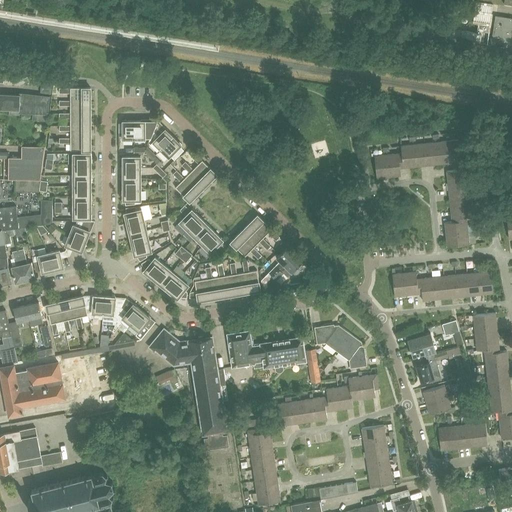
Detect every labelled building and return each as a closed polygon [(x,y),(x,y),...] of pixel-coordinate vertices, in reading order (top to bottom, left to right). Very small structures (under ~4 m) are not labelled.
[(490,33),(493,5),(476,2),(472,22),(478,25),(477,33),(453,30),(452,36),(461,38),(481,42),(482,32),(490,33)] [(511,18),(496,16),(493,39),(510,42),(511,28),(511,18)] [(52,83),(41,82),(40,92),(50,94),(52,83)] [(71,93),(71,100),(91,100),(91,87),(60,87),(60,93),(71,93)] [(47,119),(49,95),(47,95),(19,92),(19,95),(0,94),(0,108),(10,109),(9,114),(20,114),(19,112),(33,113),(33,119),(42,120),(47,120),(47,119)] [(91,100),(71,100),(60,100),(60,105),(71,105),(71,112),(91,112),(91,100)] [(71,118),(71,125),(91,125),(91,112),(71,112),(60,112),(60,118),(71,118)] [(134,138),(134,121),(127,121),(127,120),(123,120),(123,123),(119,123),(119,133),(123,133),(123,138),(134,138)] [(150,136),(153,130),(158,121),(158,120),(153,120),(153,121),(145,121),(145,120),(141,120),(141,121),(134,121),(134,138),(145,138),(145,136),(150,136)] [(158,121),(153,130),(150,136),(154,140),(153,141),(161,149),(173,137),(168,132),(169,131),(166,128),(165,128),(158,121)] [(91,125),(71,125),(60,125),(60,130),(71,130),(71,137),(91,137),(91,125)] [(91,150),(91,137),(71,137),(60,137),(60,143),(71,142),(71,150),(91,150)] [(178,141),(173,137),(161,149),(169,157),(170,155),(174,160),(179,155),(174,151),(180,146),(182,144),(179,141),(178,141)] [(450,162),(449,152),(449,146),(448,141),(436,142),(438,163),(450,162)] [(426,165),(438,163),(436,142),(424,143),(426,165)] [(424,143),(413,144),(415,166),(426,165),(424,143)] [(13,178),(15,178),(21,178),(27,178),(33,178),(40,179),(45,145),(22,144),(21,156),(8,156),(8,178),(13,178)] [(403,167),(415,166),(413,144),(401,145),(402,153),(403,167)] [(450,162),(462,161),(461,151),(449,152),(450,162)] [(191,156),(199,164),(193,169),(208,183),(217,174),(202,160),(200,157),(195,152),(191,156)] [(73,153),(73,154),(73,164),(91,164),(91,157),(92,157),(92,153),(89,153),(73,153)] [(400,167),(403,167),(402,153),(386,154),(388,176),(401,175),(400,167)] [(386,154),(375,155),(377,177),(388,176),(386,154)] [(123,167),(141,167),(141,156),(125,156),(122,156),(122,160),(123,160),(123,167)] [(189,173),(184,178),(199,192),(208,183),(193,169),(186,161),(182,165),(189,173)] [(91,164),(73,164),(73,175),(92,175),(92,171),(91,171),(91,164)] [(162,168),(156,164),(153,167),(158,172),(162,168)] [(122,178),(141,177),(141,167),(123,167),(123,174),(122,174),(122,178)] [(167,173),(162,168),(158,172),(163,177),(167,173)] [(447,171),(448,182),(469,180),(468,168),(447,171)] [(199,192),(184,178),(177,170),(173,174),(181,182),(175,187),(190,201),(199,192)] [(92,178),(92,175),(73,175),(73,185),(91,185),(91,178),(92,178)] [(0,226),(2,226),(2,230),(13,228),(18,227),(17,216),(13,178),(8,178),(0,177),(0,226)] [(123,188),(141,188),(141,177),(122,178),(122,182),(123,182),(123,188)] [(448,182),(449,194),(470,192),(469,180),(448,182)] [(73,196),(92,196),(92,192),(91,192),(91,185),(73,185),(73,196)] [(126,205),(135,204),(135,200),(141,200),(141,188),(123,188),(123,196),(122,196),(122,200),(125,200),(126,205)] [(449,194),(450,206),(472,204),(470,192),(449,194)] [(73,207),(91,207),(91,200),(92,200),(92,196),(73,196),(73,207)] [(41,214),(42,225),(52,224),(52,213),(52,200),(41,200),(41,214)] [(452,217),(466,216),(468,216),(473,215),(472,204),(450,206),(452,217)] [(183,213),(188,208),(185,205),(180,209),(183,213)] [(136,210),(135,206),(126,207),(126,212),(123,213),(124,217),(125,217),(127,223),(144,219),(142,209),(136,210)] [(91,207),(73,207),(73,218),(89,218),(92,218),(92,214),(91,214),(91,207)] [(187,229),(200,217),(195,212),(195,211),(192,208),(190,210),(179,222),(174,227),(182,235),(187,229)] [(257,215),(248,224),(263,238),(268,232),(276,240),(280,237),(257,215)] [(444,222),(446,234),(467,232),(466,216),(452,217),(452,221),(444,222)] [(187,229),(195,237),(208,224),(205,221),(205,222),(200,217),(187,229)] [(147,230),(144,219),(127,223),(129,230),(128,230),(128,234),(147,230)] [(81,227),(83,221),(83,220),(77,220),(77,221),(75,225),(73,224),(69,234),(86,241),(88,234),(89,235),(91,231),(88,230),(81,227)] [(56,228),(52,224),(47,228),(51,232),(56,228)] [(195,237),(203,245),(215,232),(210,227),(211,226),(208,224),(195,237)] [(271,246),(263,238),(248,224),(240,232),(254,247),(259,242),(267,249),(271,246)] [(23,227),(18,227),(13,228),(14,234),(15,236),(25,234),(23,227)] [(14,234),(13,228),(2,230),(4,238),(5,244),(12,243),(10,235),(14,234)] [(130,237),(132,244),(149,240),(147,230),(128,234),(129,238),(130,237)] [(215,232),(203,245),(210,252),(221,241),(224,239),(220,236),(220,237),(215,232)] [(262,255),(254,247),(240,232),(230,242),(245,256),(250,250),(258,258),(262,255)] [(469,243),(467,232),(446,234),(447,246),(469,243)] [(86,241),(69,234),(65,245),(67,245),(65,250),(70,255),(73,248),(80,250),(80,251),(83,252),(84,248),(83,247),(86,241)] [(152,251),(149,240),(132,244),(133,251),(132,251),(133,255),(136,255),(140,261),(147,256),(146,252),(152,251)] [(224,243),(218,248),(222,252),(227,247),(224,243)] [(178,249),(183,254),(187,250),(181,245),(178,249)] [(264,276),(261,280),(262,284),(266,282),(296,253),(288,245),(276,257),(280,261),(264,276)] [(26,280),(35,277),(31,261),(27,262),(23,248),(18,249),(26,280)] [(16,282),(26,280),(18,249),(12,251),(16,264),(12,265),(16,282)] [(60,249),(49,252),(53,269),(60,267),(60,268),(64,267),(63,265),(61,257),(70,255),(65,250),(60,251),(60,249)] [(180,258),(183,254),(178,249),(175,253),(180,258)] [(192,254),(187,250),(183,254),(189,258),(192,254)] [(53,269),(49,252),(32,256),(33,262),(39,260),(42,270),(41,270),(42,273),(46,272),(46,271),(53,269)] [(280,284),(276,280),(283,273),(287,276),(292,272),(294,274),(295,274),(296,274),(297,274),(297,273),(298,273),(299,272),(299,271),(300,271),(300,270),(300,269),(300,268),(297,266),(303,260),(296,253),(266,282),(262,284),(263,293),(281,290),(280,284)] [(189,258),(183,254),(180,258),(186,262),(189,258)] [(0,269),(8,268),(9,268),(7,256),(1,258),(0,257),(0,269)] [(152,277),(163,264),(155,257),(152,261),(148,259),(148,258),(141,263),(145,269),(143,271),(146,274),(147,273),(152,277)] [(242,261),(244,272),(247,292),(260,290),(257,270),(249,271),(247,260),(242,261)] [(247,292),(244,272),(237,273),(235,262),(230,263),(232,274),(235,294),(247,292)] [(160,285),(171,270),(163,264),(152,277),(157,282),(157,283),(160,285)] [(235,294),(232,274),(225,275),(223,265),(218,266),(219,276),(223,296),(235,294)] [(211,298),(223,296),(219,276),(212,277),(210,267),(205,268),(207,278),(211,298)] [(0,285),(12,283),(8,268),(0,269),(0,285)] [(163,287),(168,291),(180,277),(171,270),(160,285),(163,287)] [(418,293),(416,279),(416,277),(415,273),(415,271),(404,273),(406,294),(418,293)] [(479,272),(481,294),(492,292),(490,271),(479,272)] [(479,272),(467,273),(469,295),(481,294),(479,272)] [(406,294),(404,273),(392,274),(394,296),(406,294)] [(455,275),(457,296),(469,295),(467,273),(455,275)] [(455,275),(443,276),(446,297),(457,296),(455,275)] [(434,299),(446,297),(443,276),(431,277),(434,299)] [(188,284),(180,277),(168,291),(174,295),(173,296),(177,299),(179,297),(187,297),(187,292),(184,289),(188,284)] [(431,277),(416,279),(418,293),(421,293),(422,300),(434,299),(431,277)] [(198,300),(211,298),(207,278),(195,280),(196,291),(190,292),(189,297),(198,298),(198,300)] [(85,304),(88,314),(89,318),(94,317),(93,312),(103,313),(104,296),(97,295),(97,294),(93,294),(93,297),(93,304),(85,304)] [(83,327),(80,316),(88,314),(85,304),(83,295),(71,298),(75,317),(78,328),(83,327)] [(104,296),(103,313),(102,321),(115,323),(119,312),(122,306),(115,306),(115,299),(116,299),(116,296),(111,295),(111,296),(104,296)] [(131,324),(142,310),(136,306),(137,305),(134,302),(133,303),(126,297),(122,306),(119,312),(115,323),(113,330),(114,332),(121,323),(120,322),(123,318),(131,324)] [(71,330),(70,327),(68,319),(75,317),(71,298),(59,300),(63,320),(66,331),(68,338),(71,337),(70,330),(71,330)] [(58,332),(56,322),(63,320),(59,300),(46,303),(53,334),(58,332)] [(44,320),(40,308),(38,301),(25,304),(29,318),(37,316),(38,322),(44,320)] [(22,320),(29,318),(25,304),(13,307),(15,315),(17,322),(9,324),(12,335),(14,346),(15,347),(22,346),(21,338),(18,327),(23,326),(22,320)] [(3,337),(6,336),(12,335),(9,324),(7,317),(6,309),(0,310),(0,311),(0,313),(0,335),(2,335),(3,337)] [(154,322),(149,319),(151,317),(148,314),(147,315),(142,310),(131,324),(139,331),(136,335),(140,339),(145,333),(149,329),(154,322)] [(474,325),(496,323),(495,320),(493,320),(492,313),(495,312),(495,311),(473,314),(474,325)] [(455,321),(443,324),(442,324),(445,333),(446,333),(458,330),(455,321)] [(474,325),(476,337),(495,335),(494,328),(496,328),(496,323),(474,325)] [(53,344),(48,324),(40,326),(45,346),(53,344)] [(325,341),(337,350),(350,332),(339,325),(332,326),(332,324),(315,326),(317,342),(325,341)] [(226,384),(223,367),(217,368),(212,336),(179,341),(164,329),(150,347),(154,350),(155,349),(173,364),(186,362),(188,359),(191,358),(203,434),(208,433),(208,437),(204,438),(206,449),(229,446),(227,434),(223,435),(222,431),(227,430),(222,400),(228,399),(226,384)] [(254,367),(264,366),(275,364),(275,369),(276,370),(277,371),(278,371),(280,371),(281,371),(282,370),(283,369),(283,368),(282,363),(305,360),(302,336),(261,343),(261,345),(252,346),(249,331),(228,334),(233,365),(254,362),(254,367)] [(119,338),(114,344),(134,340),(124,332),(119,338)] [(350,332),(337,350),(349,359),(350,367),(367,365),(364,348),(362,348),(361,341),(350,332)] [(413,355),(425,352),(426,355),(436,352),(430,333),(408,339),(413,355)] [(12,335),(6,336),(3,337),(4,342),(8,341),(10,347),(14,346),(12,335)] [(495,335),(476,337),(477,350),(484,349),(498,348),(498,343),(496,343),(495,335)] [(63,358),(108,350),(108,345),(62,353),(63,358)] [(10,347),(0,349),(0,348),(0,358),(1,358),(0,356),(1,356),(3,364),(18,361),(15,347),(14,346),(10,347)] [(51,346),(35,350),(36,357),(53,353),(51,346)] [(320,381),(319,373),(318,367),(316,348),(306,349),(311,382),(320,381)] [(499,350),(498,348),(484,349),(486,364),(508,362),(507,358),(506,358),(505,351),(506,351),(506,350),(499,350)] [(448,357),(446,350),(434,354),(435,359),(432,360),(433,361),(448,357)] [(0,367),(4,388),(5,394),(9,415),(22,413),(22,410),(21,405),(64,396),(58,361),(28,367),(28,369),(15,372),(14,366),(13,366),(13,364),(0,366),(0,367)] [(438,367),(431,369),(429,361),(423,362),(424,363),(417,365),(419,374),(418,374),(420,380),(421,380),(428,378),(429,382),(441,379),(438,367)] [(508,366),(508,362),(486,364),(487,375),(507,374),(506,366),(508,366)] [(160,383),(164,381),(161,373),(156,375),(160,383)] [(365,397),(376,395),(374,388),(378,387),(376,373),(362,376),(365,397)] [(487,375),(488,387),(510,385),(510,381),(508,381),(507,374),(487,375)] [(352,399),(365,397),(362,376),(359,376),(348,378),(348,379),(349,382),(349,385),(352,399)] [(353,407),(352,399),(349,385),(338,387),(341,409),(353,407)] [(427,403),(429,402),(447,396),(444,385),(423,391),(427,403)] [(511,389),(510,385),(488,387),(490,399),(509,397),(509,390),(511,389)] [(330,411),(336,410),(341,409),(338,387),(326,389),(326,392),(327,396),(330,411)] [(326,411),(330,411),(327,396),(313,398),(312,398),(315,420),(327,418),(326,411)] [(447,396),(429,402),(427,403),(430,414),(451,408),(447,396)] [(499,410),(511,408),(511,404),(510,404),(509,397),(490,399),(491,411),(499,410)] [(304,421),(315,420),(312,398),(310,399),(300,400),(304,421)] [(292,423),(304,421),(300,400),(292,401),(288,402),(292,423)] [(280,425),(292,423),(288,402),(286,402),(277,404),(280,425)] [(511,408),(499,410),(500,424),(511,423),(511,408)] [(248,426),(274,422),(273,416),(247,420),(248,426)] [(475,424),(476,443),(483,443),(484,444),(488,444),(485,422),(475,424)] [(511,423),(500,424),(502,437),(511,435),(511,423)] [(101,424),(87,426),(89,435),(102,432),(101,424)] [(362,427),(363,433),(364,439),(385,436),(383,424),(362,427)] [(469,444),(476,443),(475,424),(462,425),(465,447),(469,446),(469,444)] [(465,447),(462,425),(451,426),(453,446),(460,445),(460,447),(465,447)] [(445,447),(453,446),(451,426),(438,428),(441,449),(445,449),(445,447)] [(0,468),(0,469),(0,468),(0,469),(0,470),(1,471),(8,469),(26,466),(42,463),(43,466),(63,462),(61,451),(41,455),(35,427),(0,433),(0,468)] [(248,430),(250,446),(272,443),(270,431),(263,432),(262,428),(248,430)] [(364,439),(365,450),(387,447),(385,436),(364,439)] [(273,449),(272,443),(250,446),(252,458),(273,455),(273,450),(273,449)] [(365,450),(367,462),(389,459),(387,447),(365,450)] [(252,458),(254,469),(275,466),(275,463),(273,455),(252,458)] [(367,462),(369,474),(390,471),(389,459),(367,462)] [(276,468),(275,466),(254,469),(256,481),(277,477),(276,468)] [(509,479),(507,468),(499,469),(501,481),(509,479)] [(78,511),(89,508),(89,511),(111,511),(110,504),(112,504),(112,503),(111,502),(112,498),(114,497),(114,496),(112,496),(110,494),(113,490),(115,490),(115,488),(113,488),(112,481),(113,480),(112,479),(110,480),(106,480),(107,476),(109,476),(108,474),(106,474),(103,471),(104,470),(102,469),(102,471),(93,473),(93,471),(91,471),(86,472),(87,475),(81,476),(81,475),(79,475),(80,477),(70,479),(70,477),(68,478),(68,480),(59,482),(59,480),(57,481),(57,482),(48,485),(48,483),(46,484),(47,486),(44,487),(36,488),(36,486),(34,487),(35,489),(31,490),(33,497),(31,497),(29,498),(29,499),(28,499),(29,504),(31,509),(30,510),(31,511),(78,511)] [(392,483),(390,471),(369,474),(371,486),(392,483)] [(279,489),(277,477),(256,481),(257,492),(279,489)] [(348,482),(350,493),(358,491),(356,480),(348,482)] [(348,482),(340,483),(342,494),(350,493),(348,482)] [(342,494),(340,483),(333,484),(335,495),(342,494)] [(333,484),(326,486),(328,496),(335,495),(333,484)] [(321,498),(328,496),(326,486),(319,487),(321,498)] [(279,489),(257,492),(259,504),(280,501),(279,489)] [(399,497),(397,491),(389,493),(391,499),(390,499),(393,508),(386,511),(404,511),(417,509),(414,500),(401,503),(399,497)] [(319,498),(315,499),(310,500),(291,504),(292,511),(323,511),(323,509),(320,498),(319,498)] [(342,511),(379,511),(377,502),(342,511)]
